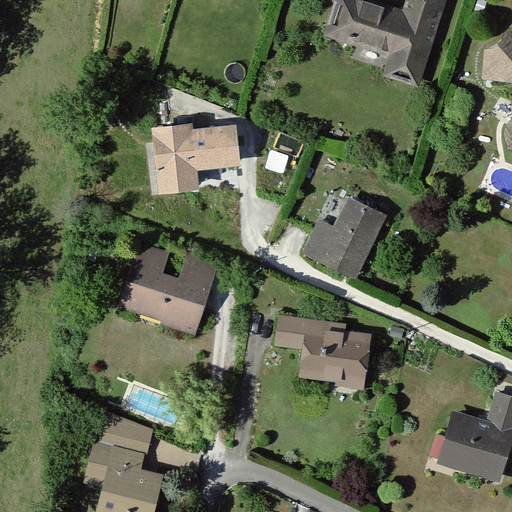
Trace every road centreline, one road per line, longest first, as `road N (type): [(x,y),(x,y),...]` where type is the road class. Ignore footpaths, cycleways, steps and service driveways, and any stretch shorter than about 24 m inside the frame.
road 1 (residential): [(511,367),(279,261),(253,241),(248,182)]
road 2 (residential): [(202,511),(218,469),(235,464),(343,511)]
